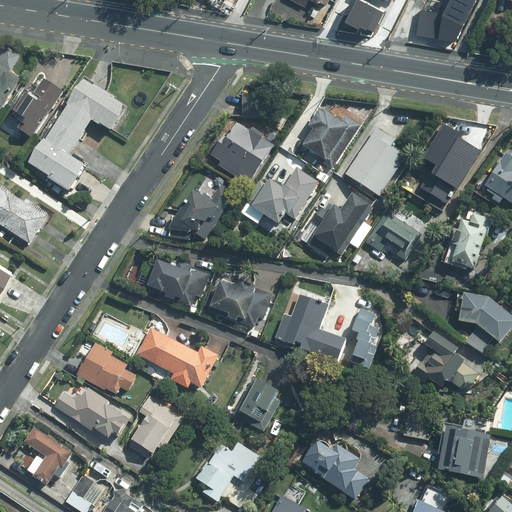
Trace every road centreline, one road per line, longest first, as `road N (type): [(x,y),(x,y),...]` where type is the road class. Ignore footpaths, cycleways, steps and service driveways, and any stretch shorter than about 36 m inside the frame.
road 1 (residential): [(235,43),(0,402)]
road 2 (primary): [(235,43),(511,90)]
road 3 (primary): [(0,4),(235,43)]
